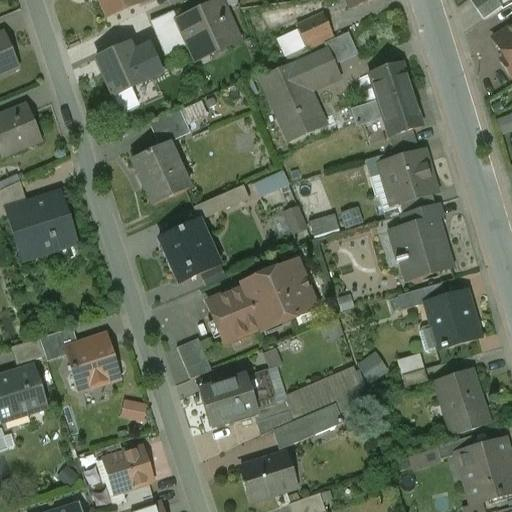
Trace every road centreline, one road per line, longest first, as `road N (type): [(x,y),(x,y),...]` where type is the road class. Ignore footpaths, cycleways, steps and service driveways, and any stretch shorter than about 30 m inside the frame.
road 1 (residential): [(198,511),(34,0)]
road 2 (residential): [(511,292),(422,0)]
